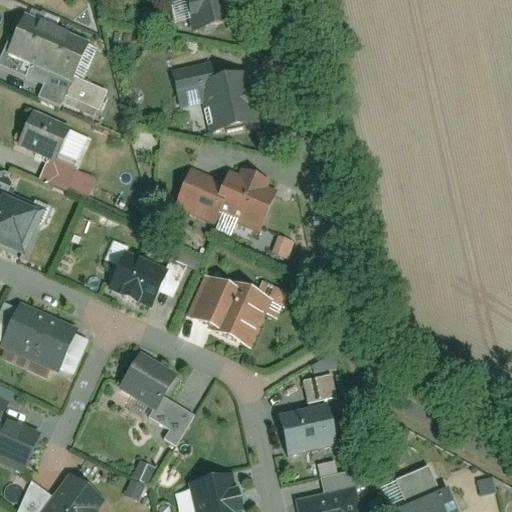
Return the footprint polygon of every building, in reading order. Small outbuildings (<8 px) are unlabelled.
[(230,0),(189,0),(194,36),(235,31),(230,0)] [(92,44),(29,16),(18,41),(14,39),(2,65),(45,85),(39,98),(63,108),(67,98),(76,79),(92,44)] [(212,68),(177,75),(181,93),(216,86),(212,68)] [(101,113),(110,94),(76,79),(67,98),(101,113)] [(261,127),(249,79),(208,88),(219,137),(261,127)] [(73,134),(37,119),(23,154),(59,169),(73,134)] [(53,166),(44,185),(70,197),(79,178),(53,166)] [(235,191),(193,173),(176,213),(219,231),(235,191)] [(263,239),(278,196),(238,183),(235,191),(223,225),(263,239)] [(0,216),(10,192),(0,188),(0,216)] [(46,219),(6,202),(0,216),(0,251),(28,263),(46,219)] [(272,254),(286,261),(295,244),(280,237),(272,254)] [(173,274),(129,256),(112,296),(156,315),(173,274)] [(273,308),(207,278),(187,324),(252,354),(273,308)] [(4,308),(0,318),(0,343),(4,346),(17,313),(4,308)] [(83,334),(23,308),(2,356),(62,382),(83,334)] [(184,384),(144,361),(124,395),(164,418),(184,384)] [(335,379),(306,385),(310,407),(340,401),(335,379)] [(16,409),(0,403),(0,465),(29,476),(41,443),(8,431),(16,409)] [(334,408),(280,419),(289,463),(343,453),(334,408)] [(140,463),(125,496),(140,504),(156,470),(140,463)] [(400,481),(411,510),(443,496),(432,468),(400,481)] [(363,490),(359,473),(325,480),(329,498),(360,491),(363,490)] [(105,511),(110,506),(72,478),(47,511),(105,511)] [(243,511),(237,479),(192,488),(197,511),(243,511)] [(329,498),(298,505),(300,511),(364,511),(360,491),(329,498)] [(411,510),(405,511),(459,511),(451,493),(443,496),(411,510)]
